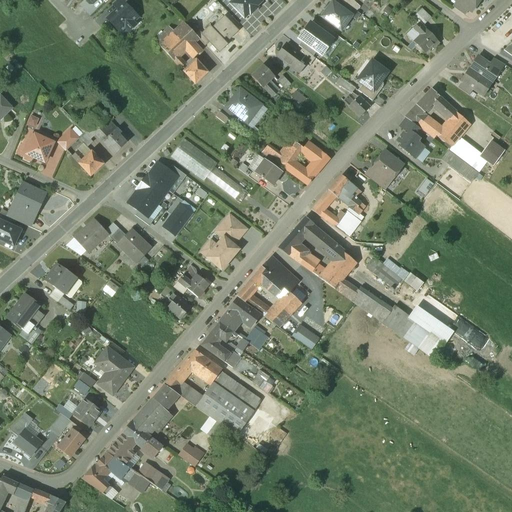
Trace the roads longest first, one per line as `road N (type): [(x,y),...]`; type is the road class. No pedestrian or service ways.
road 1 (residential): [(505,0),(375,124),(75,472),(55,483),(0,467)]
road 2 (unclassified): [(93,202),(305,0)]
road 3 (unclassified): [(0,287),(93,202)]
